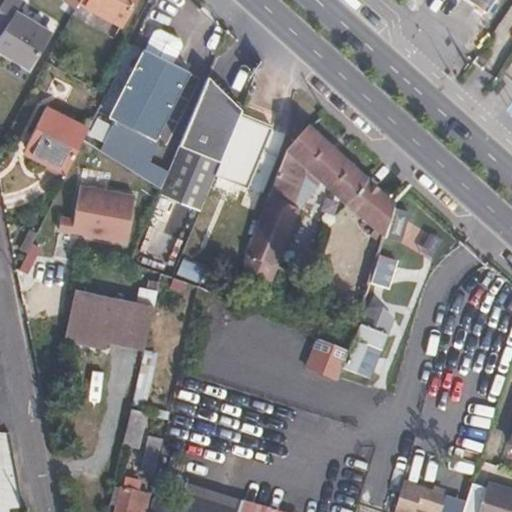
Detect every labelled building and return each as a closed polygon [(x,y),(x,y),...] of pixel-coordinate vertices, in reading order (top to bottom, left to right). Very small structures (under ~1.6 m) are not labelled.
[(76,9),(81,0),(65,0),(59,11),(72,18),(76,9)] [(81,0),(76,9),(118,32),(135,0),(81,0)] [(466,0),(487,15),(497,0),(466,0)] [(55,33),(16,8),(0,34),(0,52),(30,71),(55,33)] [(184,39),(163,29),(158,31),(149,49),(177,63),(186,45),(184,39)] [(149,49),(146,47),(112,116),(160,141),(195,72),(177,63),(149,49)] [(203,211),(216,179),(239,120),(243,109),(221,101),(223,96),(223,90),(222,86),(217,79),(211,77),(166,190),(164,196),(203,211)] [(275,123),(243,109),(239,120),(272,132),(275,123)] [(90,131),(48,110),(28,150),(69,171),(84,142),(90,131)] [(272,132),(239,120),(216,179),(249,192),(272,132)] [(399,208),(311,130),(292,155),(256,254),(255,257),(283,270),(303,218),(298,216),(309,186),(316,192),(322,185),(388,245),(399,208)] [(127,218),(82,204),(73,234),(124,249),(131,226),(126,224),(127,218)] [(390,287),(395,258),(376,255),(371,284),(390,287)] [(368,311),(371,301),(375,287),(349,274),(341,298),(368,311)] [(159,314),(77,295),(65,346),(110,356),(111,348),(149,357),(159,314)] [(399,310),(371,301),(368,311),(358,341),(375,347),(383,318),(396,322),(399,310)] [(165,447),(156,445),(151,469),(160,471),(165,447)] [(144,450),(131,447),(130,453),(143,456),(144,450)] [(445,511),(449,497),(405,485),(398,511),(421,511),(422,510),(428,511),(445,511)] [(511,511),(511,495),(488,488),(487,493),(475,489),(467,511),(511,511)]
